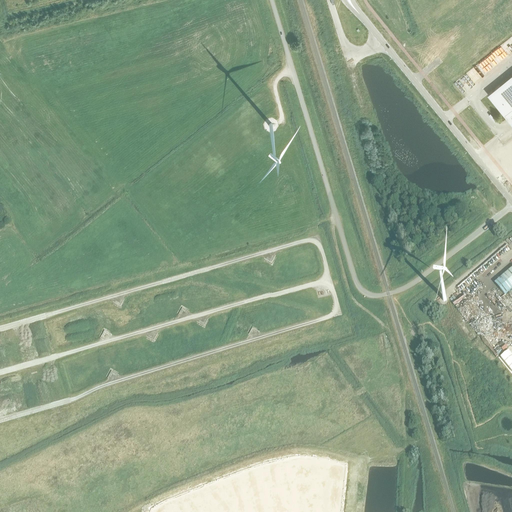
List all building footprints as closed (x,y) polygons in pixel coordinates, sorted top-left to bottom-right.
[(500,48),(499,49),(492,54),(499,62),(505,57),(502,53),(503,52),(500,48)] [(475,74),(480,70),(476,66),(467,73),(476,83),(480,80),(475,74)] [(511,114),(511,100),(499,85),(488,94),(507,118),(511,114)] [(511,268),(495,283),(505,295),(511,289),(511,268)] [(452,298),(448,293),(443,292),(438,295),(437,301),(440,305),(446,306),(450,304),(452,298)] [(511,355),(509,351),(501,357),(511,371),(511,355)]
